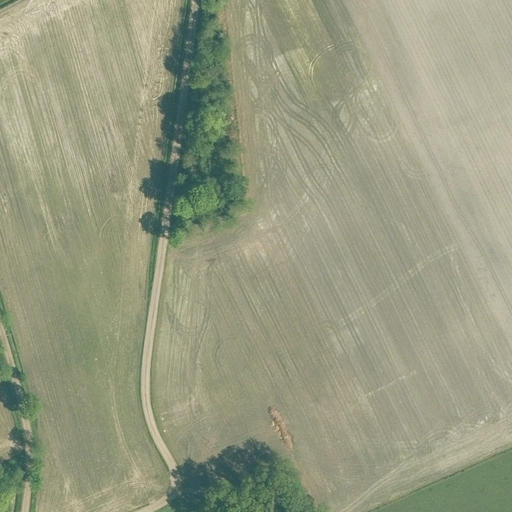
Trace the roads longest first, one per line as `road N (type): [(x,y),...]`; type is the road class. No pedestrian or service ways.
road 1 (track): [(141,511),(175,485),(151,431),(146,362),(195,0)]
road 2 (track): [(0,327),(24,416),(25,511)]
